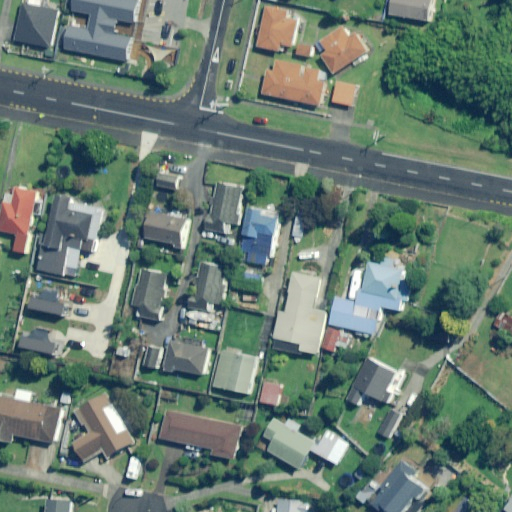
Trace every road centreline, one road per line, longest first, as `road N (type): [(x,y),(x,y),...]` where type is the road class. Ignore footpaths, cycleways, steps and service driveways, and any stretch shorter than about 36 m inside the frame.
road 1 (tertiary): [(511,192),(193,129)]
road 2 (tertiary): [(193,129),(0,90)]
road 3 (residential): [(222,0),(193,129)]
